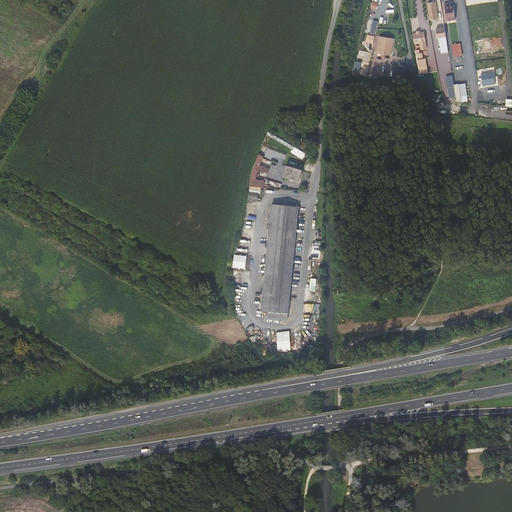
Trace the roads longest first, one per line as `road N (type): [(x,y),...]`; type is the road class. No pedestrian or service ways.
road 1 (trunk): [(0,468),(341,416)]
road 2 (trunk): [(511,331),(245,396)]
road 3 (trunk): [(511,352),(245,396)]
road 4 (track): [(411,328),(440,266),(435,177),(413,77)]
road 5 (trunk): [(245,396),(0,441)]
road 6 (track): [(0,160),(51,46),(87,0)]
road 7 (unclassified): [(340,0),(324,61),(314,179)]
road 8 (trunk): [(341,416),(511,388)]
road 9 (trunk): [(341,416),(511,411)]
